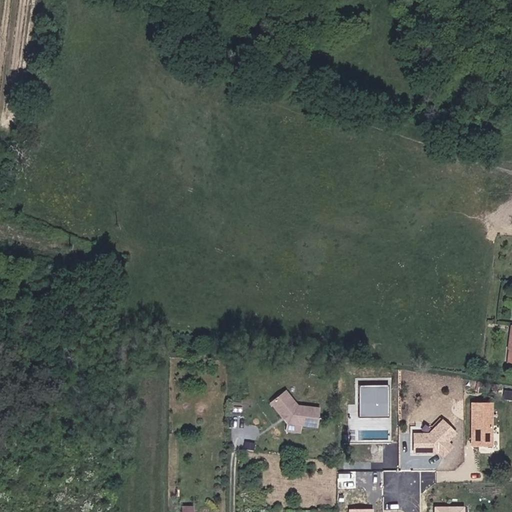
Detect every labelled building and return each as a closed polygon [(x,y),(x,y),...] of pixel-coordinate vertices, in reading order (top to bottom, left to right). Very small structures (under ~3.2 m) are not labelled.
[(357,416),(387,416),(387,383),(358,383),(357,416)] [(297,406),(284,391),(271,403),(288,423),(287,431),(302,432),(302,425),(318,426),(320,407),(297,406)] [(493,445),(493,401),(470,401),(469,445),(493,445)] [(411,453),(453,453),(453,421),(432,420),(432,431),(411,431),(411,453)] [(409,467),(376,466),(375,481),(409,481),(409,467)]
